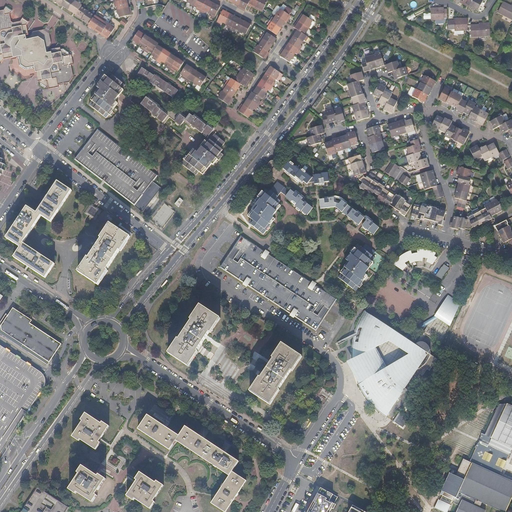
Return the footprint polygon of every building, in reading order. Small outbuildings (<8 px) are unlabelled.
[(74,0),(71,0),(67,8),(74,12),(79,4),(80,3),(74,0)] [(118,10),(128,8),(126,0),(125,0),(114,3),(115,7),(117,7),(118,10)] [(200,11),(205,0),(196,0),(194,6),(196,7),(195,9),(200,11)] [(208,13),(213,3),(207,0),(205,0),(200,11),(204,13),(205,11),(208,13)] [(245,11),(248,4),(249,0),(240,0),(238,6),(237,7),(245,11)] [(262,11),(263,8),(267,0),(266,0),(258,0),(255,8),(262,11)] [(473,9),(479,12),(483,2),(479,0),(455,0),(458,1),(457,2),(464,6),(464,4),(470,7),(469,8),(473,10),(473,9)] [(209,16),(214,18),(220,6),(213,3),(208,13),(210,14),(209,16)] [(511,7),(503,3),(499,13),(511,20),(511,7)] [(80,18),(86,9),(79,4),(74,12),(73,13),(80,18)] [(125,16),(131,15),(130,7),(128,8),(118,10),(119,18),(125,16)] [(15,16),(17,12),(11,8),(9,12),(0,13),(1,16),(0,15),(0,47),(2,48),(3,56),(1,59),(7,63),(9,60),(25,57),(27,66),(31,68),(40,67),(43,84),(46,83),(47,87),(50,89),(53,88),(54,91),(63,89),(62,84),(68,83),(68,85),(74,83),(77,78),(77,72),(75,73),(74,67),(79,67),(77,58),(74,58),(73,55),(70,53),(66,54),(66,50),(56,52),(54,50),(56,47),(54,34),(49,32),(37,35),(35,38),(33,36),(31,27),(33,23),(27,20),(25,23),(18,24),(16,23),(15,16)] [(86,9),(80,18),(86,22),(92,13),(86,9)] [(276,16),(284,21),(286,22),(290,15),(280,9),(276,16)] [(222,22),(225,23),(230,13),(223,10),(217,21),(221,24),(222,22)] [(445,19),(448,19),(448,11),(445,11),(444,10),(432,10),(432,21),(445,21),(445,19)] [(237,17),(230,13),(225,23),(227,25),(226,26),(231,29),(237,17)] [(312,20),(301,14),(297,20),(307,27),(312,20)] [(99,15),(97,17),(94,15),(88,26),(94,30),(102,18),(99,15)] [(270,21),(280,28),(284,21),(276,16),(274,18),(272,17),(270,21)] [(243,21),(237,17),(231,29),(235,31),(236,29),(238,31),(243,21)] [(102,18),(94,30),(101,35),(108,24),(105,22),(106,20),(102,18)] [(244,19),(243,21),(238,31),(246,34),(251,23),(244,19)] [(297,20),(293,27),(297,29),(303,34),(307,27),(297,20)] [(456,30),(456,36),(465,35),(465,31),(468,31),(468,20),(455,21),(455,22),(452,22),(452,31),(456,30)] [(269,26),(267,28),(276,34),(280,28),(270,21),(267,25),(269,26)] [(108,24),(101,35),(108,39),(114,29),(108,24)] [(491,37),(491,24),(487,25),(487,26),(472,27),(472,38),(491,37)] [(305,41),(307,36),(303,34),(297,29),(292,36),(301,42),(303,39),(305,41)] [(146,34),(139,30),(133,40),(139,45),(146,34)] [(264,34),(261,38),(272,45),(276,38),(267,32),(266,35),(264,34)] [(153,38),(146,34),(139,45),(142,47),(141,48),(144,51),(153,38)] [(301,42),(292,36),(288,42),(299,49),(301,45),(300,45),(301,42)] [(150,52),(152,53),(158,44),(159,43),(153,38),(144,51),(148,53),(150,52)] [(260,43),(258,45),(268,52),(272,45),(261,38),(258,42),(260,43)] [(299,49),(288,42),(284,49),(292,55),(294,52),(296,54),(299,49)] [(164,48),(158,44),(152,53),(151,54),(154,56),(153,58),(157,60),(164,48)] [(264,59),(269,52),(268,52),(258,45),(254,52),(264,59)] [(171,53),(164,48),(157,60),(161,63),(162,61),(165,63),(171,53)] [(288,61),(292,55),(284,49),(282,48),(278,55),(288,61)] [(383,64),(382,61),(379,52),(371,54),(376,67),(379,66),(379,65),(383,64)] [(178,57),(171,53),(165,63),(168,65),(166,67),(170,69),(178,57)] [(363,70),(376,67),(371,54),(364,56),(366,62),(361,63),(363,70)] [(184,61),(178,57),(170,69),(174,72),(175,70),(178,72),(184,61)] [(385,64),(387,72),(392,70),(398,69),(396,61),(386,63),(385,64)] [(193,69),(187,65),(181,74),(183,75),(182,77),(186,80),(193,69)] [(268,65),(264,72),(265,72),(275,79),(279,72),(268,65)] [(151,75),(139,67),(134,74),(146,82),(147,81),(158,89),(159,88),(167,93),(168,92),(172,94),(176,87),(171,83),(170,84),(164,80),(163,81),(151,74),(151,75)] [(394,78),(403,76),(407,75),(404,67),(398,69),(392,70),(394,78)] [(244,68),(240,74),(250,81),(254,74),(244,68)] [(200,73),(193,69),(186,80),(190,82),(191,81),(194,82),(200,73)] [(350,73),(352,82),(358,80),(363,78),(361,70),(359,71),(350,73)] [(125,81),(128,77),(122,72),(120,74),(118,73),(116,75),(111,71),(103,81),(105,82),(100,88),(101,89),(97,94),(99,96),(91,105),(107,118),(115,108),(113,107),(118,102),(117,101),(121,95),(119,94),(127,83),(125,81)] [(201,72),(200,73),(194,82),(200,86),(206,78),(207,76),(201,72)] [(275,79),(265,72),(261,79),(272,86),(275,82),(273,81),(275,79)] [(245,88),(250,81),(240,74),(235,81),(241,85),(245,88)] [(421,83),(431,88),(435,81),(425,75),(421,83)] [(241,85),(235,81),(231,78),(230,81),(228,80),(225,84),(236,91),(241,85)] [(272,86),(261,79),(257,85),(266,92),(268,89),(269,90),(272,86)] [(358,80),(352,82),(346,83),(348,89),(360,86),(358,80)] [(420,82),(416,89),(427,95),(428,95),(431,88),(421,83),(420,82)] [(232,97),(236,91),(225,84),(222,88),(224,89),(223,92),(232,97)] [(380,98),(384,90),(385,88),(378,84),(372,94),(380,98)] [(253,92),(261,97),(264,99),(266,95),(265,94),(266,92),(257,85),(253,92)] [(348,89),(350,96),(362,93),(360,86),(348,89)] [(445,101),(450,91),(451,90),(443,86),(438,97),(441,100),(445,102),(445,101)] [(427,95),(416,89),(415,89),(411,96),(423,102),(425,99),(425,98),(427,95)] [(391,94),(384,90),(380,98),(378,101),(385,105),(389,97),(391,94)] [(261,97),(253,92),(252,91),(247,98),(258,105),(261,101),(259,100),(261,97)] [(450,91),(445,101),(450,104),(456,93),(450,91)] [(229,105),(233,98),(232,97),(223,92),(219,98),(229,105)] [(366,100),(363,92),(362,93),(350,96),(353,104),(364,101),(366,100)] [(455,107),(460,98),(461,96),(456,93),(450,104),(455,107)] [(159,103),(147,95),(142,101),(153,110),(152,111),(164,121),(169,113),(158,104),(159,103)] [(396,101),(389,97),(385,105),(383,109),(386,111),(386,110),(390,112),(396,101)] [(258,105),(247,98),(243,105),(252,111),(254,108),(256,109),(258,105)] [(461,114),(462,111),(467,102),(460,98),(455,107),(454,110),(461,114)] [(469,114),(473,106),(474,103),(468,100),(467,102),(462,111),(469,114)] [(353,104),(352,104),(354,111),(366,108),(364,101),(353,104)] [(242,104),(237,111),(248,117),(252,111),(243,105),(242,104)] [(345,118),(344,115),(341,107),(341,106),(333,108),(336,119),(337,121),(345,118)] [(473,106),(469,114),(467,117),(474,121),(480,109),(473,106)] [(326,114),(322,116),(324,123),(336,119),(333,108),(332,107),(325,109),(326,114)] [(354,111),(357,119),(369,116),(368,112),(367,108),(366,108),(354,111)] [(187,117),(176,109),(171,116),(182,124),(186,118),(198,127),(198,126),(210,135),(215,128),(207,122),(207,123),(195,114),(194,115),(191,112),(187,117)] [(474,121),(481,125),(485,118),(487,113),(480,109),(474,121)] [(489,120),(493,127),(499,124),(505,122),(501,114),(489,120)] [(431,125),(438,129),(443,118),(436,115),(431,125)] [(444,117),(443,118),(438,129),(445,132),(449,123),(451,121),(444,117)] [(414,130),(411,118),(403,120),(406,132),(414,130)] [(406,132),(403,120),(402,119),(395,122),(399,134),(406,132)] [(502,132),(508,129),(511,126),(511,121),(511,119),(505,122),(499,124),(501,128),(500,129),(502,132)] [(387,124),(389,129),(391,136),(399,134),(395,122),(387,124)] [(311,127),(313,135),(319,133),(324,131),(322,123),(320,124),(311,127)] [(449,123),(445,132),(443,135),(449,138),(450,138),(455,126),(449,123)] [(380,132),(377,125),(366,128),(368,136),(380,132)] [(455,141),(461,129),(455,126),(450,138),(455,141)] [(462,128),(461,129),(455,141),(462,144),(468,132),(465,131),(465,130),(462,128)] [(346,132),(347,134),(350,145),(358,143),(354,130),(346,132)] [(134,204),(151,182),(156,176),(97,131),(82,152),(75,160),(134,204)] [(222,146),(226,140),(215,131),(204,145),(203,144),(199,149),(197,148),(193,154),(191,152),(183,162),(198,173),(201,169),(205,172),(214,161),(215,162),(224,151),(223,150),(225,148),(222,146)] [(380,132),(368,136),(367,136),(369,144),(382,140),(380,132)] [(319,133),(313,135),(307,137),(309,144),(322,140),(319,133)] [(343,148),(351,146),(350,145),(347,134),(339,136),(343,148)] [(343,148),(339,136),(335,137),(335,136),(331,137),(332,139),(335,151),(343,148)] [(335,151),(332,139),(325,142),(328,154),(336,152),(335,151)] [(370,148),(372,152),(384,148),(382,140),(369,144),(368,144),(370,148)] [(498,152),(493,142),(486,146),(491,156),(499,152),(498,152)] [(421,151),(418,143),(406,146),(408,154),(418,151),(421,151)] [(476,144),(469,148),(474,158),(482,154),(478,148),(476,144)] [(484,160),(491,156),(486,146),(485,144),(478,148),(482,154),(484,160)] [(406,155),(408,163),(413,161),(421,159),(418,151),(408,154),(406,155)] [(360,153),(354,155),(348,157),(350,163),(362,159),(360,153)] [(0,177),(2,173),(3,174),(5,170),(6,170),(6,169),(2,167),(3,163),(8,165),(9,164),(8,163),(9,160),(0,157),(0,177)] [(428,165),(426,157),(421,159),(413,161),(416,169),(428,165)] [(350,163),(352,169),(353,168),(364,165),(362,159),(350,163)] [(299,171),(288,162),(282,169),(290,175),(291,174),(295,177),(296,176),(303,182),(304,181),(308,183),(313,178),(301,168),(299,171)] [(355,175),(358,174),(362,173),(366,172),(364,165),(353,168),(355,175)] [(456,173),(459,174),(469,177),(471,169),(458,166),(457,170),(456,170),(456,173)] [(434,173),(432,169),(419,173),(421,181),(434,177),(433,173),(434,173)] [(326,181),(330,181),(330,172),(323,173),(316,174),(317,183),(326,182),(326,181)] [(468,184),(470,177),(469,177),(459,174),(457,181),(458,181),(468,184)] [(366,175),(365,177),(363,180),(359,186),(363,188),(364,187),(366,188),(372,179),(366,175)] [(421,181),(424,189),(432,186),(437,185),(434,177),(421,181)] [(366,188),(372,192),(373,191),(378,183),(372,179),(366,188)] [(50,222),(71,191),(57,181),(36,213),(27,206),(6,238),(20,247),(14,257),(45,278),(54,264),(23,243),(32,230),(41,216),(50,222)] [(468,184),(458,181),(456,189),(467,192),(469,184),(468,184)] [(159,188),(151,182),(134,204),(142,210),(159,188)] [(378,194),(383,187),(384,185),(379,182),(378,183),(373,191),(375,192),(375,195),(378,194)] [(298,205),(309,214),(315,208),(307,201),(308,200),(306,198),(307,196),(294,186),(289,193),(277,183),(269,192),(265,189),(263,191),(262,190),(257,196),(259,197),(254,203),(256,204),(252,208),(254,210),(250,215),(252,217),(249,221),(263,232),(271,224),(270,222),(273,218),(272,217),(276,211),(275,211),(280,205),(278,203),(280,201),(276,198),(279,194),(282,190),(299,204),(298,205)] [(378,194),(377,197),(383,201),(389,191),(383,187),(378,194)] [(465,200),(467,192),(456,189),(454,197),(458,198),(465,200)] [(395,195),(389,191),(383,201),(388,205),(389,204),(395,195)] [(401,196),(396,193),(395,195),(389,204),(394,207),(401,196)] [(399,210),(405,201),(406,200),(401,196),(394,207),(399,210)] [(184,200),(180,197),(175,204),(179,207),(182,202),(184,200)] [(316,209),(333,208),(332,199),(316,200),(316,209)] [(490,203),(495,213),(502,210),(497,200),(490,203)] [(401,213),(404,215),(411,204),(405,201),(399,210),(402,212),(401,213)] [(333,208),(355,226),(360,220),(338,202),(333,208)] [(490,203),(484,205),(485,208),(489,216),(495,213),(490,203)] [(99,211),(91,205),(86,213),(94,218),(99,211)] [(420,206),(414,205),(410,217),(414,218),(415,216),(417,217),(420,206)] [(423,219),(423,217),(426,207),(420,205),(420,206),(417,217),(423,219)] [(432,206),(427,205),(426,207),(423,217),(429,218),(432,206)] [(438,209),(438,208),(432,206),(429,218),(435,220),(438,209)] [(484,221),(491,219),(489,216),(485,208),(479,211),(484,221)] [(444,220),(442,219),(445,210),(438,209),(435,220),(438,221),(438,223),(443,225),(444,220)] [(478,224),(484,221),(479,211),(473,214),(478,224)] [(467,217),(471,227),(478,224),(473,214),(467,217)] [(450,221),(449,226),(457,229),(458,227),(460,217),(454,215),(452,222),(450,221)] [(458,227),(464,228),(464,227),(466,219),(460,217),(458,227)] [(504,220),(494,225),(497,230),(507,225),(504,220)] [(359,227),(370,236),(375,230),(364,221),(359,227)] [(119,253),(129,238),(109,224),(99,239),(100,240),(88,259),(87,258),(77,273),(97,286),(107,272),(106,271),(119,252),(119,253)] [(497,230),(499,235),(510,230),(507,225),(497,230)] [(511,234),(510,230),(499,235),(502,241),(506,239),(511,236),(511,234)] [(336,299),(289,268),(241,237),(221,267),(269,298),(316,330),(336,299)] [(424,255),(423,258),(430,261),(433,253),(431,252),(431,249),(426,247),(423,247),(420,246),(418,247),(417,247),(415,247),(413,247),(413,251),(411,251),(407,252),(406,249),(402,251),(396,255),(393,259),(390,264),(400,270),(401,268),(402,265),(403,264),(401,262),(403,260),(405,259),(407,261),(412,259),(416,258),(419,258),(419,254),(420,254),(422,254),(423,255),(424,255)] [(373,256),(377,252),(371,247),(367,251),(362,247),(354,257),(356,258),(351,264),(353,265),(344,276),(346,277),(343,281),(355,292),(363,282),(362,281),(366,276),(366,275),(370,270),(368,268),(373,262),(372,261),(375,257),(373,256)] [(436,276),(442,280),(449,268),(443,264),(436,276)] [(449,326),(459,302),(446,294),(434,315),(449,326)] [(220,318),(200,305),(190,320),(192,321),(179,339),(178,338),(168,353),(188,366),(198,352),(197,351),(209,332),(210,333),(220,318)] [(13,306),(8,314),(6,313),(0,322),(0,332),(48,364),(62,343),(32,323),(35,320),(13,306)] [(415,376),(419,378),(422,374),(425,375),(429,369),(431,371),(439,359),(365,310),(363,313),(361,317),(359,320),(358,324),(357,328),(355,332),(354,336),(354,340),(353,344),(353,348),(353,352),(353,356),(358,354),(368,376),(358,382),(361,389),(368,400),(376,408),(378,411),(382,414),(388,418),(415,376)] [(253,326),(262,332),(267,324),(259,318),(253,326)] [(292,372),(302,357),(281,344),(272,359),(273,360),(261,378),(259,377),(250,392),(270,405),(279,390),(278,389),(291,371),(292,372)] [(0,454),(41,391),(44,383),(45,378),(41,372),(0,345),(0,454)] [(440,496),(436,506),(448,511),(452,502),(451,501),(453,497),(456,498),(455,500),(461,503),(456,511),(484,511),(487,508),(481,505),(483,499),(486,501),(486,502),(489,503),(489,502),(506,510),(511,497),(511,477),(501,472),(505,465),(511,448),(511,401),(510,401),(503,401),(487,432),(483,430),(482,438),(476,445),(479,446),(472,459),(465,456),(457,473),(451,470),(443,488),(445,489),(441,497),(440,496)] [(78,438),(87,444),(94,448),(98,441),(96,440),(106,424),(103,422),(99,420),(99,422),(83,412),(78,418),(80,419),(70,435),(77,439),(78,438)] [(145,413),(136,427),(167,448),(173,439),(226,474),(209,501),(223,510),(244,479),(230,469),(236,460),(183,424),(176,434),(145,413)] [(408,420),(400,414),(395,422),(403,427),(408,420)] [(127,453),(130,447),(123,443),(120,448),(127,453)] [(96,474),(84,467),(79,464),(75,471),(77,472),(72,478),(67,487),(74,492),(75,490),(91,500),(95,494),(93,493),(103,477),(100,475),(96,473),(96,474)] [(152,500),(151,500),(161,484),(154,479),(153,481),(138,470),(133,477),(135,479),(133,481),(124,494),(131,499),(132,497),(148,507),(152,500)] [(338,495),(334,493),(334,490),(322,484),(319,489),(314,497),(317,498),(309,511),(328,511),(333,504),(338,495)] [(44,491),(38,487),(21,511),(65,511),(66,510),(68,507),(54,498),(44,491)] [(364,509),(352,502),(346,511),(373,511),(365,507),(364,509)]
